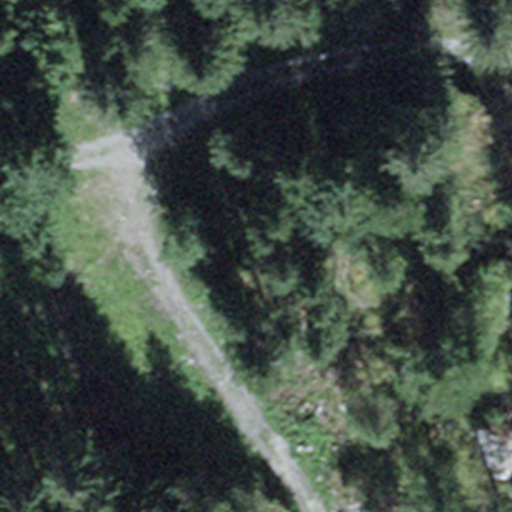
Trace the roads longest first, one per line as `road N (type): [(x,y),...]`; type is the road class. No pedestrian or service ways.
road 1 (track): [(184,132),(163,184),(165,297),(282,511)]
road 2 (track): [(511,62),(400,43),(260,75),(184,132)]
road 3 (track): [(0,170),(184,132)]
